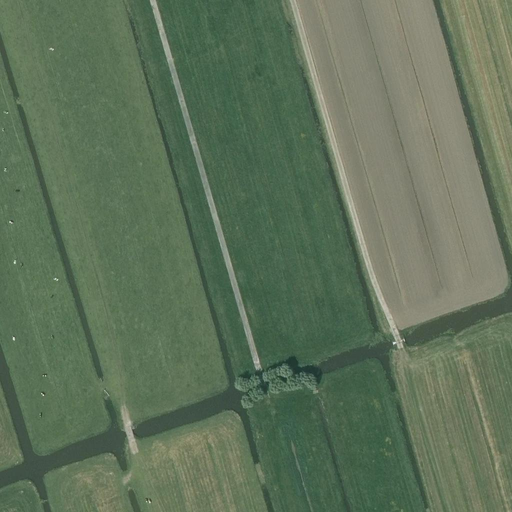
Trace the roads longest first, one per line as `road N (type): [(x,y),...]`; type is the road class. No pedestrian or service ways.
road 1 (track): [(292,0),(442,511)]
road 2 (track): [(272,416),(151,0)]
